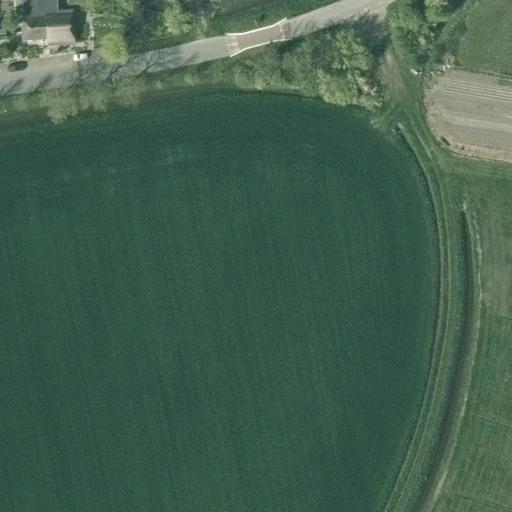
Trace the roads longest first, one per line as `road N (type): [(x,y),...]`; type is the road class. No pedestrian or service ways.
road 1 (track): [(398,511),(436,396),(451,258),(440,176),(363,3)]
road 2 (unclassified): [(0,87),(194,53),(370,0)]
